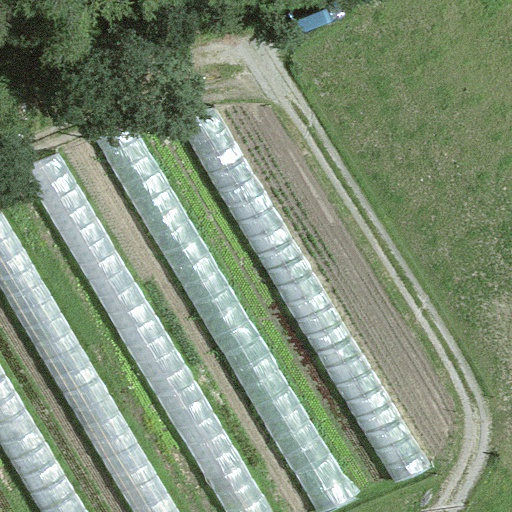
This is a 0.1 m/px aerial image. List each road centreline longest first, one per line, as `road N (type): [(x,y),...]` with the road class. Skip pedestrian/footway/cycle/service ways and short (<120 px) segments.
road 1 (track): [(256,69),(467,394),(474,448),(452,511)]
road 2 (track): [(0,104),(144,57),(256,69),(372,0)]
